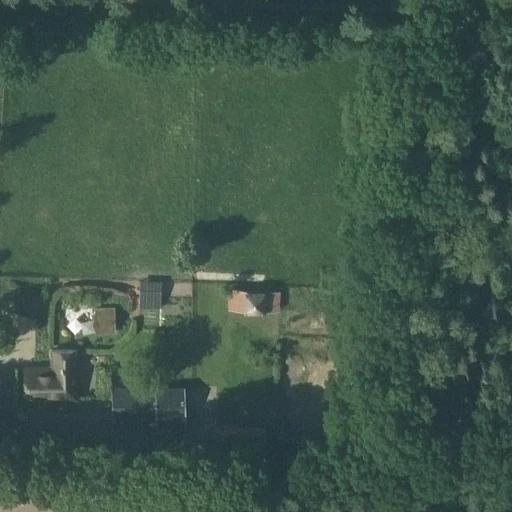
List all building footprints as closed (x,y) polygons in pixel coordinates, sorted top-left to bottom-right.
[(133,303),(156,304),(157,287),(134,286),(133,303)] [(228,287),(228,308),(242,309),(242,311),(244,311),(262,311),(265,311),(265,310),(279,310),(279,290),(265,289),(264,288),(243,288),(228,287)] [(86,323),(87,304),(63,303),(62,322),(86,323)] [(96,334),(115,333),(114,308),(95,308),(96,334)] [(25,367),(25,399),(76,399),(75,350),(51,350),(51,367),(25,367)] [(154,386),(111,387),(111,427),(155,426),(185,425),(183,385),(154,386)] [(81,492),(81,472),(81,470),(41,470),(41,493),(81,493),(81,492)] [(110,492),(110,480),(110,473),(110,472),(81,472),(81,492),(110,492)]
